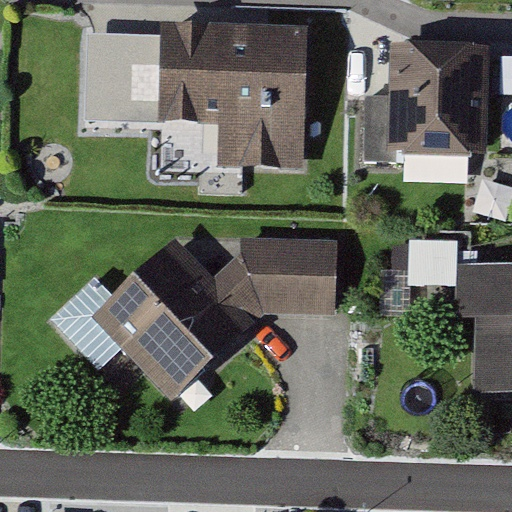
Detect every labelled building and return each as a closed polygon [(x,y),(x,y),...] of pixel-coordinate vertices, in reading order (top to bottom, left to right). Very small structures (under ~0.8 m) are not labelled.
[(317,36),(177,33),(175,130),(227,131),(226,160),(314,162),(317,36)] [(505,153),(504,52),(406,53),(407,155),(505,153)] [(350,243),(260,249),(264,312),(354,307),(350,243)] [(460,287),(461,245),(421,244),(421,249),(405,248),(404,272),(419,272),(418,286),(460,287)] [(268,331),(183,251),(115,324),(199,404),(268,331)] [(511,273),(473,272),(471,313),(490,314),(487,390),(511,391),(511,273)]
